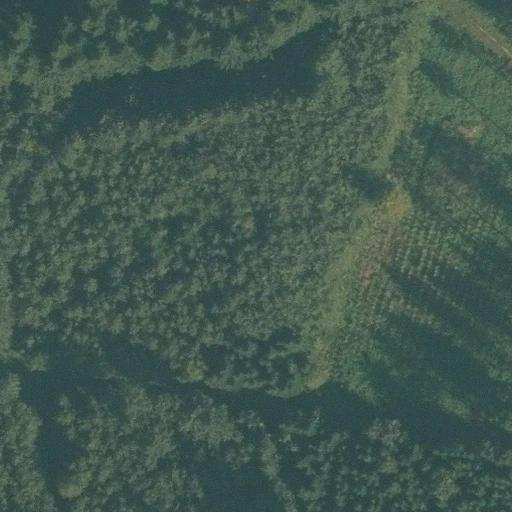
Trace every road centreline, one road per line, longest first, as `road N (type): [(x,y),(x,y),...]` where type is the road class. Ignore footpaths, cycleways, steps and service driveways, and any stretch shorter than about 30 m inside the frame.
road 1 (track): [(0,388),(511,449)]
road 2 (track): [(0,278),(71,511)]
